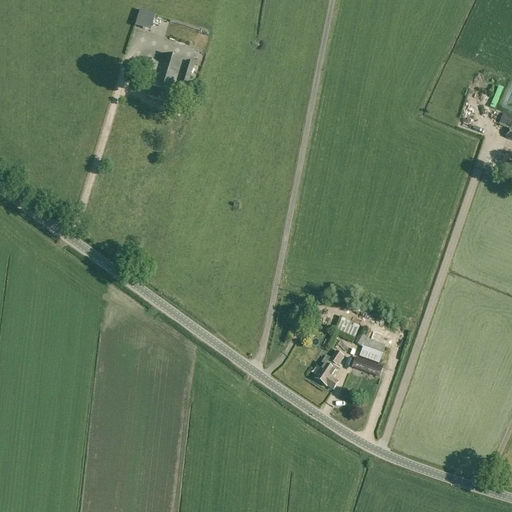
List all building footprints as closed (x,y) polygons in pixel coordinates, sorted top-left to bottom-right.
[(168,30),(172,15),(141,7),(138,23),(168,30)] [(174,90),(182,61),(161,55),(158,64),(144,60),(137,80),(152,84),(147,98),(170,104),(174,90)] [(184,68),(182,76),(181,77),(178,89),(186,92),(189,79),(190,78),(192,71),(195,63),(187,60),(184,68)] [(511,126),(511,116),(504,113),(500,123),(511,128),(511,126)] [(220,130),(222,120),(203,117),(201,128),(220,130)] [(485,169),(510,179),(511,173),(511,161),(507,160),(504,166),(489,159),(485,169)] [(182,173),(180,180),(194,184),(196,177),(182,173)] [(359,322),(382,332),(387,321),(364,311),(359,322)] [(342,319),(337,331),(355,339),(360,327),(342,319)] [(361,347),(366,339),(368,337),(361,333),(355,343),(361,347)] [(386,345),(367,339),(360,358),(379,365),(386,345)] [(335,376),(341,368),(339,366),(344,358),(337,352),(331,359),(327,356),(320,367),(323,368),(315,379),(328,388),(334,392),(339,383),(333,380),(335,377),(335,376)] [(357,358),(354,367),(353,369),(378,378),(382,367),(357,358)]
